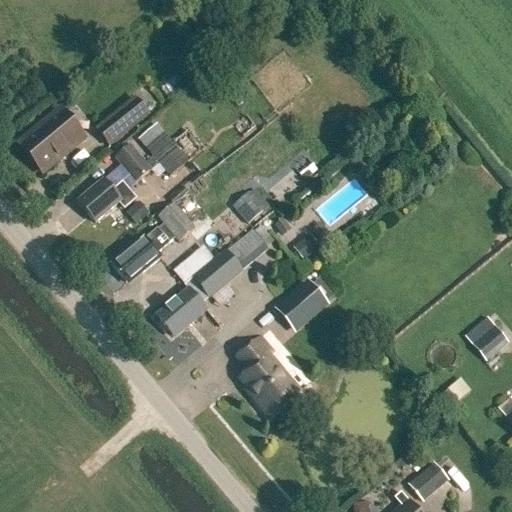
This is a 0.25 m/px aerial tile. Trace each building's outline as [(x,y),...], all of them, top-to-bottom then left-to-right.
[(121,86),(99,91),(103,107),(125,102),(121,86)] [(109,150),(149,116),(134,98),(94,131),(109,150)] [(19,146),(43,174),(83,140),(60,112),(19,146)] [(137,142),(156,165),(176,148),(156,125),(137,142)] [(130,146),(114,159),(134,184),(150,170),(130,146)] [(103,181),(77,204),(94,225),(118,205),(123,211),(135,201),(122,184),(112,192),(103,181)] [(232,208),(247,226),(265,211),(250,193),(232,208)] [(146,216),(137,205),(127,214),(136,225),(146,216)] [(178,244),(194,232),(172,206),(157,219),(164,227),(158,232),(157,231),(144,241),(143,240),(111,266),(125,283),(139,272),(142,275),(160,260),(156,255),(174,240),(178,244)] [(271,228),(280,239),(288,232),(279,221),(271,228)] [(155,318),(171,337),(183,327),(185,330),(206,312),(201,306),(241,273),(266,252),(250,232),(224,253),(198,276),(184,287),(187,291),(155,318)] [(309,237),(293,250),(303,263),(320,250),(309,237)] [(173,274),(184,287),(198,276),(187,262),(173,274)] [(271,313),(292,337),(326,308),(305,284),(271,313)] [(462,338),(483,364),(508,345),(487,318),(462,338)] [(260,339),(237,359),(249,373),(239,380),(255,398),(253,400),(269,419),(293,398),(282,385),(286,382),(286,377),(282,372),(277,372),(267,359),(272,354),(260,339)] [(409,489),(423,507),(450,484),(436,467),(409,489)] [(393,500),(401,509),(396,511),(414,511),(400,494),(393,500)]
